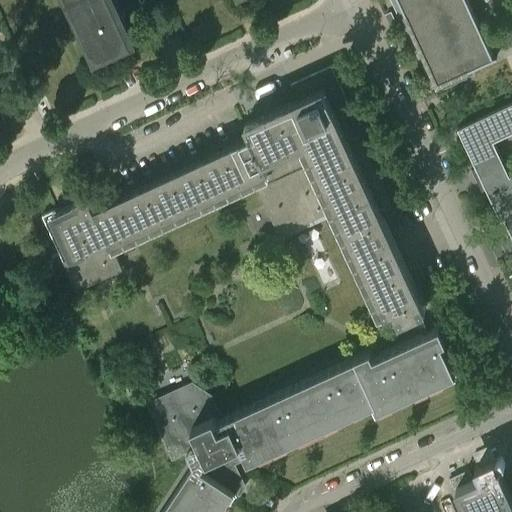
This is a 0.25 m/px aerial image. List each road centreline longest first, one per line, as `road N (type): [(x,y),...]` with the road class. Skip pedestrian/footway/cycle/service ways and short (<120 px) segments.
road 1 (residential): [(511,341),(361,7)]
road 2 (residential): [(191,83),(361,7)]
road 3 (residential): [(338,488),(494,420)]
road 4 (residential): [(45,148),(191,83)]
